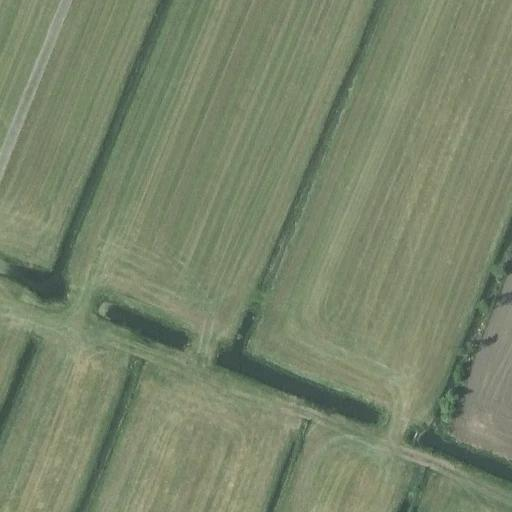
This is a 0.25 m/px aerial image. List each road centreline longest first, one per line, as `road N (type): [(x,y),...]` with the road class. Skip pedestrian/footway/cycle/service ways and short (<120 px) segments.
road 1 (track): [(511,501),(0,301)]
road 2 (track): [(0,161),(64,0)]
